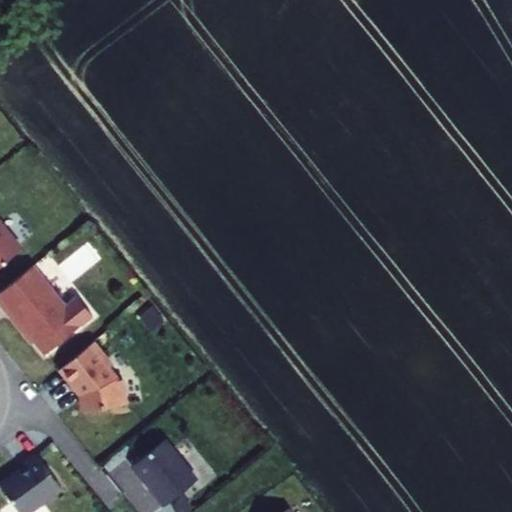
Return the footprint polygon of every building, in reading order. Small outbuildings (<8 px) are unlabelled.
[(0,263),(8,258),(8,251),(0,240),(0,263)] [(0,319),(33,361),(82,322),(66,303),(55,312),(22,272),(0,289),(0,319)] [(98,368),(82,349),(48,376),(62,392),(63,391),(70,399),(72,418),(116,410),(111,386),(106,387),(97,374),(98,368)] [(154,445),(121,472),(153,511),(186,485),(154,445)] [(0,482),(0,507),(3,511),(28,511),(51,495),(26,461),(12,471),(13,473),(0,482)]
